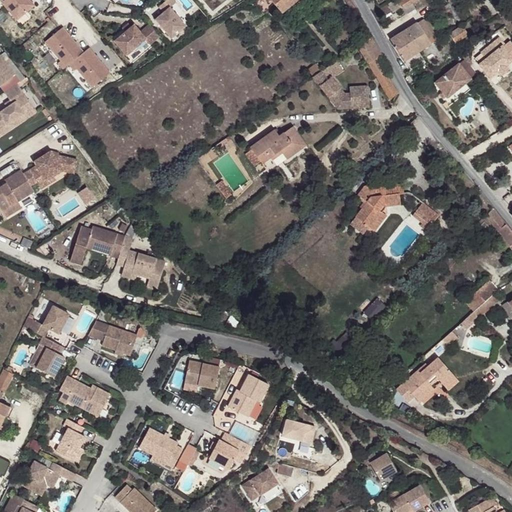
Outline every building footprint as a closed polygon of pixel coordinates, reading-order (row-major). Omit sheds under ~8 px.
[(0,0),(0,1),(17,21),(34,7),(28,0),(0,0)] [(176,2),(174,0),(166,0),(159,6),(164,12),(156,18),(172,37),(186,25),(170,7),(176,2)] [(298,0),(257,0),(258,0),(269,0),(281,14),(298,0)] [(356,9),(349,0),(341,0),(350,12),(356,9)] [(402,7),(397,0),(396,0),(388,5),(393,13),(402,7)] [(403,9),(404,9),(412,4),(409,0),(397,0),(402,7),(403,9)] [(408,14),(415,9),(412,4),(404,9),(408,14)] [(418,24),(431,44),(436,39),(424,20),(418,24)] [(406,31),(419,51),(431,44),(418,24),(418,23),(406,31)] [(126,32),(116,41),(127,55),(146,39),(150,44),(160,36),(151,24),(141,32),(135,25),(132,27),(126,32)] [(468,34),(462,25),(454,29),(449,33),(449,34),(454,42),(468,34)] [(63,28),(46,43),(62,62),(59,64),(64,70),(70,65),(75,71),(78,69),(94,88),(111,73),(90,48),(84,53),(63,28)] [(404,61),(419,51),(406,31),(391,41),(404,61)] [(389,98),(398,93),(377,61),(383,57),(371,38),(358,48),(389,98)] [(478,64),(489,78),(497,72),(505,66),(511,60),(511,58),(502,46),(504,44),(499,38),(480,52),(485,59),(478,64)] [(146,39),(127,55),(134,62),(152,46),(150,44),(146,39)] [(3,52),(0,54),(0,90),(3,94),(16,86),(24,80),(3,52)] [(463,58),(458,62),(469,77),(474,72),(463,58)] [(322,73),(314,78),(340,110),(363,108),(361,94),(351,95),(345,96),(332,79),(343,72),(337,62),(322,73)] [(458,62),(433,81),(441,91),(445,96),(446,97),(452,92),(464,83),(470,78),(469,77),(458,62)] [(314,78),(322,73),(316,66),(308,71),(314,78)] [(505,66),(497,72),(500,76),(508,70),(505,66)] [(464,83),(452,92),(457,99),(469,89),(464,83)] [(34,114),(16,86),(3,94),(8,102),(11,105),(6,109),(0,112),(0,129),(21,116),(25,120),(34,114)] [(350,89),(351,95),(361,94),(363,108),(370,107),(367,87),(350,89)] [(0,136),(25,120),(21,116),(0,129),(0,136)] [(252,152),(260,164),(262,167),(281,154),(287,163),(307,149),(293,130),(280,139),(275,133),(251,150),(252,152)] [(0,186),(0,206),(2,210),(18,200),(34,190),(30,185),(37,181),(44,176),(46,179),(53,174),(62,169),(66,170),(69,156),(57,154),(54,156),(50,150),(34,161),(36,164),(23,173),(20,169),(4,180),(6,183),(0,186)] [(254,169),(260,164),(252,152),(245,157),(254,169)] [(69,156),(66,170),(73,171),(76,158),(69,156)] [(37,181),(41,187),(55,178),(53,174),(46,179),(44,176),(37,181)] [(222,184),(217,188),(227,200),(232,197),(222,184)] [(371,231),(383,215),(386,211),(401,208),(400,197),(403,196),(402,187),(385,189),(384,186),(365,189),(358,198),(367,204),(353,224),(365,232),(368,229),(371,231)] [(2,210),(6,216),(22,205),(18,200),(2,210)] [(122,207),(116,200),(111,204),(116,210),(117,211),(122,207)] [(427,234),(439,219),(422,206),(413,219),(422,226),(420,229),(427,234)] [(127,211),(123,207),(117,211),(121,215),(127,211)] [(511,232),(493,210),(488,215),(487,216),(511,247),(511,232)] [(133,218),(127,211),(121,215),(128,223),(133,218)] [(387,218),(383,215),(371,231),(375,234),(387,218)] [(131,225),(125,235),(133,238),(138,228),(131,225)] [(70,261),(81,265),(87,248),(88,241),(112,249),(111,255),(119,258),(126,260),(125,266),(122,275),(131,278),(132,274),(141,276),(149,278),(147,286),(157,290),(166,261),(129,250),(130,248),(122,245),(125,235),(93,226),(92,229),(81,226),(70,261)] [(125,235),(122,245),(130,248),(133,238),(125,235)] [(88,241),(87,248),(111,255),(112,249),(88,241)] [(149,278),(141,276),(139,284),(147,286),(149,278)] [(499,302),(493,294),(498,291),(490,282),(466,303),(474,313),(479,318),(499,302)] [(205,298),(208,293),(201,286),(197,290),(205,298)] [(219,303),(208,293),(205,298),(210,301),(211,304),(209,309),(215,312),(219,303)] [(363,303),(358,309),(372,322),(386,307),(377,299),(368,307),(363,303)] [(24,323),(45,333),(46,333),(49,327),(46,325),(47,323),(50,324),(60,330),(70,310),(53,301),(48,312),(44,321),(35,317),(29,313),(24,323)] [(511,321),(511,320),(511,301),(508,304),(507,303),(502,307),(511,321)] [(466,330),(479,318),(474,313),(460,324),(466,330)] [(119,347),(127,350),(134,352),(141,332),(98,317),(92,329),(107,334),(105,342),(119,347)] [(447,346),(456,338),(452,332),(442,341),(447,346)] [(46,333),(45,333),(41,341),(49,345),(38,366),(57,375),(67,353),(62,351),(66,343),(46,333)] [(340,357),(351,346),(343,338),(336,345),(334,342),(330,347),(340,357)] [(31,362),(38,366),(49,345),(41,341),(31,362)] [(177,348),(172,357),(183,362),(187,353),(177,348)] [(191,380),(205,383),(222,386),(226,364),(195,358),(191,380)] [(434,383),(441,390),(451,382),(434,363),(424,371),(422,369),(392,395),(404,408),(411,402),(417,408),(432,395),(427,389),(434,383)] [(0,430),(10,408),(9,407),(12,403),(2,398),(14,373),(5,369),(0,379),(0,430)] [(245,393),(242,391),(235,404),(247,410),(255,415),(265,397),(268,399),(277,382),(257,371),(248,388),(245,393)] [(70,372),(63,386),(67,388),(63,397),(70,400),(71,397),(102,412),(114,389),(101,383),(99,386),(94,384),(70,372)] [(204,390),(205,383),(191,380),(190,387),(204,390)] [(451,382),(441,390),(445,395),(455,386),(451,382)] [(255,415),(247,410),(243,417),(252,422),(255,422),(259,421),(262,419),(271,401),(268,399),(265,397),(255,415)] [(290,414),(285,431),(313,439),(318,423),(290,414)] [(88,426),(71,417),(67,425),(71,427),(58,450),(76,460),(83,447),(89,436),(84,433),(88,426)] [(187,441),(177,437),(172,434),(157,427),(147,447),(162,454),(176,461),(174,465),(181,469),(192,447),(186,444),(187,441)] [(254,454),(259,444),(234,430),(229,439),(226,438),(224,441),(221,448),(217,456),(237,467),(241,458),(246,450),(254,454)] [(298,439),(294,451),(314,457),(318,445),(298,439)] [(195,442),(184,465),(192,470),(195,463),(202,449),(203,447),(195,442)] [(83,447),(76,460),(80,462),(87,449),(83,447)] [(206,451),(202,449),(195,463),(199,464),(201,459),(202,460),(206,451)] [(252,457),(254,454),(246,450),(241,458),(246,461),(252,457)] [(373,452),(361,459),(365,467),(371,463),(380,480),(398,471),(387,453),(377,459),(373,452)] [(80,473),(58,462),(42,453),(26,484),(46,494),(51,483),(57,487),(64,474),(77,480),(80,473)] [(159,458),(174,465),(176,461),(162,454),(159,458)] [(0,473),(4,476),(6,477),(12,463),(0,457),(0,473)] [(280,464),(278,470),(293,475),(296,465),(282,460),(280,464)] [(270,465),(243,480),(252,496),(279,480),(270,465)] [(256,508),(283,491),(278,484),(252,502),(256,508)] [(123,497),(128,502),(137,511),(164,511),(143,489),(141,491),(136,485),(123,497)] [(415,511),(416,511),(430,502),(420,485),(388,504),(393,511),(410,511),(414,510),(415,511)] [(29,499),(19,493),(9,511),(10,511),(42,511),(45,507),(29,499)] [(488,499),(494,508),(497,506),(496,505),(499,503),(495,495),(488,499)] [(488,499),(471,509),(472,511),(500,511),(497,506),(494,508),(488,499)]
